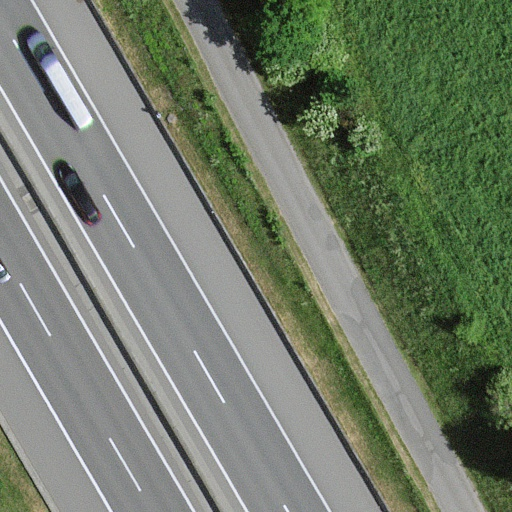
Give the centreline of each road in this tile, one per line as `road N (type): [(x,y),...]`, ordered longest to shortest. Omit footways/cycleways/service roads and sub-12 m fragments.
road 1 (motorway): [(291,511),(0,9)]
road 2 (unclassified): [(197,0),(466,511)]
road 3 (motorway): [(0,244),(154,511)]
